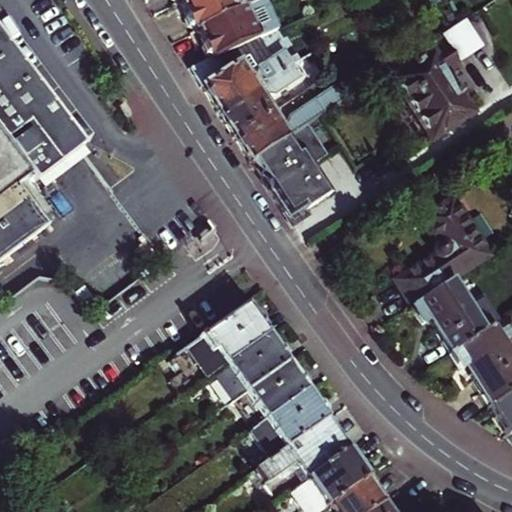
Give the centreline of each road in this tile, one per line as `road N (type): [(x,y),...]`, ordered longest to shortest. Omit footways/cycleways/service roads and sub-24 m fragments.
road 1 (residential): [(106,0),(288,274),(378,393),(447,454),(511,490)]
road 2 (unknown): [(260,232),(511,88)]
